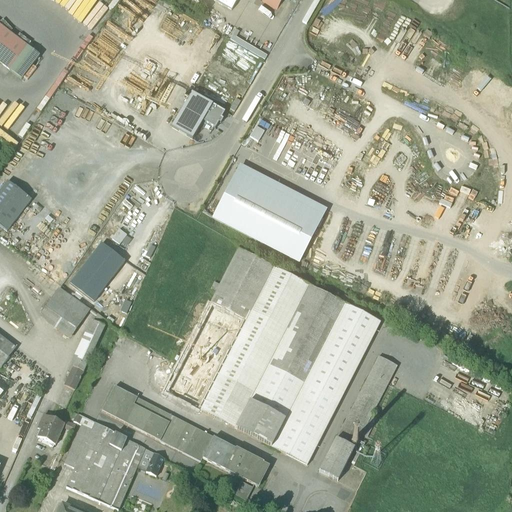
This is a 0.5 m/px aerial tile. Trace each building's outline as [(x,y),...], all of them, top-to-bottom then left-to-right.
[(50,0),(94,29),(109,6),(100,0),(50,0)] [(238,0),(211,0),(231,12),(238,0)] [(282,0),(263,0),(262,1),(277,9),(282,0)] [(28,48),(0,26),(0,64),(9,72),(28,48)] [(172,130),(192,141),(203,122),(212,107),(192,96),(172,130)] [(212,107),(203,122),(215,129),(224,114),(212,107)] [(298,263),(321,218),(236,175),(213,220),(298,263)] [(31,202),(6,183),(0,190),(0,227),(8,233),(31,202)] [(451,211),(446,219),(456,224),(461,217),(451,211)] [(129,238),(124,235),(118,232),(114,240),(125,246),(129,238)] [(71,286),(94,303),(123,265),(100,248),(71,286)] [(380,324),(238,251),(184,355),(174,375),(169,384),(164,394),(307,467),(380,324)] [(89,311),(59,290),(41,316),(71,337),(89,311)] [(125,301),(123,311),(129,313),(131,302),(125,301)] [(98,316),(64,387),(74,392),(79,380),(80,380),(81,379),(80,379),(107,323),(98,316)] [(15,350),(0,338),(0,369),(15,350)] [(378,358),(336,441),(348,447),(351,441),(358,428),(364,431),(370,420),(397,368),(396,367),(378,358)] [(149,374),(169,384),(174,375),(153,365),(149,374)] [(213,439),(114,389),(101,413),(200,464),(202,461),(213,439)] [(63,425),(43,416),(37,430),(40,432),(37,439),(55,447),(63,429),(64,426),(63,425)] [(81,418),(76,416),(73,423),(78,425),(81,418)] [(144,451),(81,418),(78,425),(81,427),(64,465),(74,470),(66,489),(116,511),(117,511),(136,470),(144,451)] [(364,431),(361,436),(366,439),(375,423),(370,420),(364,431)] [(74,427),(65,422),(63,425),(64,426),(63,429),(72,433),(74,427)] [(361,436),(364,431),(358,428),(351,441),(352,441),(352,440),(353,440),(354,439),(355,439),(356,440),(357,440),(358,441),(358,442),(361,436)] [(267,467),(213,439),(202,461),(256,488),(267,467)] [(348,447),(336,441),(319,473),(337,483),(354,450),(348,447)] [(154,456),(144,451),(136,470),(145,474),(154,456)] [(154,456),(145,474),(155,478),(163,461),(154,456)] [(252,490),(241,484),(237,490),(231,487),(228,494),(246,503),(252,490)]
